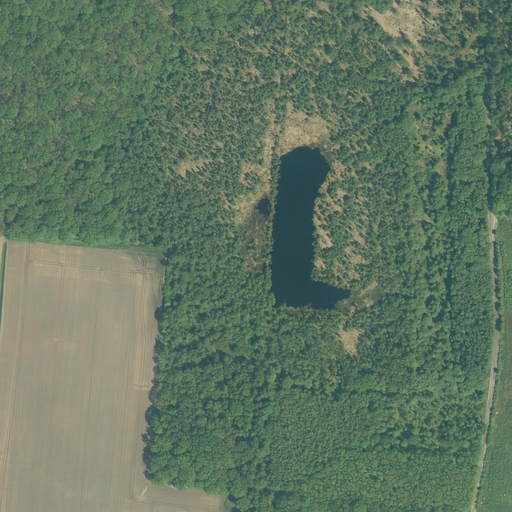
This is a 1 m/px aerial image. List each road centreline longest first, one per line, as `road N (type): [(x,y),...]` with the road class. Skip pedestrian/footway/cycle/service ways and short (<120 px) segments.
road 1 (track): [(493,0),(487,132),(496,340),(484,444)]
road 2 (track): [(0,258),(29,0)]
